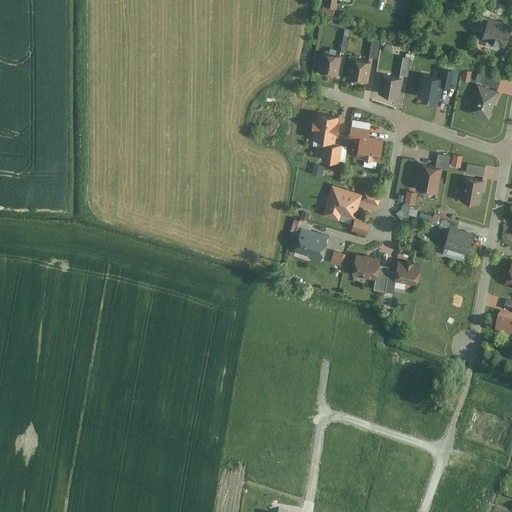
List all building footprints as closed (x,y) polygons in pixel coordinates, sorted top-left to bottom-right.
[(511,22),(482,15),(478,30),(485,32),(482,43),(500,48),(502,43),(511,45),(511,22)] [(350,36),(345,34),(341,50),(346,51),(350,36)] [(383,40),(374,39),(371,57),(380,58),(383,40)] [(389,43),(384,48),(388,53),(393,49),(389,43)] [(336,74),(340,56),(326,53),(323,72),(336,74)] [(414,59),(406,57),(403,73),(410,75),(414,59)] [(369,83),(372,63),(353,59),(349,80),(369,83)] [(464,68),(464,80),(473,80),(473,68),(464,68)] [(441,75),(422,71),(418,95),(441,99),(443,85),(439,84),(441,75)] [(401,78),(383,74),(380,90),(398,93),(401,78)] [(501,80),(482,74),(479,82),(499,88),(501,80)] [(491,121),(499,95),(477,88),(468,114),(491,121)] [(338,144),(342,117),(322,115),(319,141),(327,142),(338,144)] [(373,130),(354,127),(353,137),(360,138),(372,139),(373,130)] [(372,139),(360,138),(357,157),(380,160),(383,141),(372,139)] [(344,161),(346,145),(338,144),(327,142),(324,158),(344,161)] [(455,152),(452,164),(462,166),(465,154),(455,152)] [(452,159),(440,157),(438,168),(444,169),(450,170),(452,159)] [(314,163),(311,174),(321,176),(324,165),(314,163)] [(488,168),(471,165),(469,172),(486,176),(488,168)] [(438,168),(427,166),(423,192),(439,194),(444,169),(438,168)] [(488,181),(468,177),(464,198),(484,202),(488,181)] [(364,195),(334,186),(325,215),(342,220),(344,214),(356,218),(364,195)] [(383,193),(369,190),(367,201),(381,204),(383,193)] [(406,202),(418,203),(418,190),(407,190),(406,202)] [(399,216),(409,219),(412,205),(402,202),(399,216)] [(461,221),(444,215),(440,225),(454,230),(458,231),(461,221)] [(373,222),(360,218),(356,230),(369,235),(373,222)] [(316,224),(299,220),(296,232),(303,234),(305,229),(314,231),(316,224)] [(325,262),(332,235),(314,231),(305,229),(303,234),(299,251),(310,253),(308,258),(325,262)] [(458,231),(454,230),(450,248),(473,253),(476,234),(458,231)] [(379,267),(381,258),(354,254),(351,275),(378,278),(379,267)] [(426,263),(400,259),(398,269),(396,281),(423,285),(426,263)] [(388,292),(391,268),(379,267),(378,278),(376,290),(388,292)] [(388,292),(395,293),(396,281),(398,269),(391,268),(388,292)] [(511,316),(504,314),(498,332),(511,336),(511,316)]
